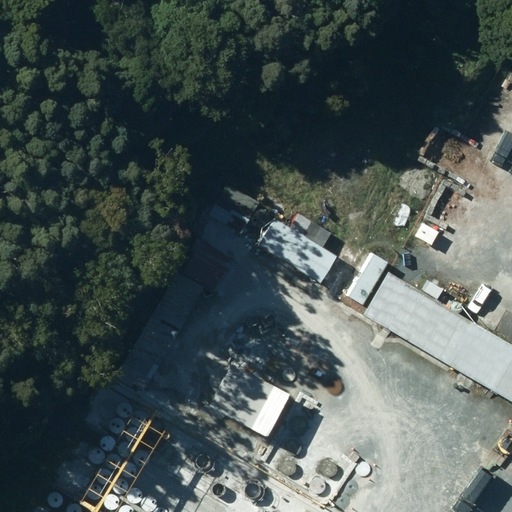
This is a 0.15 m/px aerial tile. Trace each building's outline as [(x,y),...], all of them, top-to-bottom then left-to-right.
[(215,199),(204,214),(235,235),(246,219),(215,199)] [(268,216),(250,245),(314,287),(333,258),(268,216)] [(355,304),(384,261),(371,251),(341,295),(355,304)] [(511,347),(380,271),(354,315),(511,406),(511,347)] [(338,397),(319,432),(356,452),(358,448),(375,457),(389,432),(372,423),(375,417),(338,397)] [(312,435),(288,480),(345,510),(369,465),(312,435)] [(186,436),(170,461),(245,511),(253,511),(267,491),(186,436)] [(54,478),(73,496),(111,454),(92,437),(54,478)] [(303,511),(307,505),(273,485),(257,511),(303,511)]
